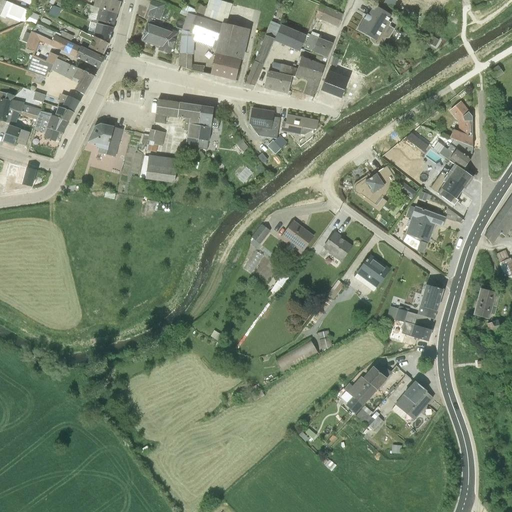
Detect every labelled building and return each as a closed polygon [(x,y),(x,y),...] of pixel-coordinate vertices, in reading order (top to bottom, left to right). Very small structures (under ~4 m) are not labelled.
[(26,21),(29,13),(30,11),(2,0),(0,0),(0,16),(5,19),(6,17),(19,23),(20,22),(21,22),(23,23),(23,22),(25,22),(26,21)] [(120,2),(110,0),(94,0),(93,7),(117,14),(120,2)] [(232,5),(218,0),(208,0),(206,8),(198,5),(196,11),(195,15),(221,25),(222,23),(226,24),(232,5)] [(393,0),(385,0),(383,4),(391,9),(396,1),(393,0)] [(142,38),(141,41),(160,47),(159,51),(169,54),(174,41),(175,41),(178,33),(150,22),(151,18),(159,20),(164,6),(151,2),(148,9),(151,10),(149,16),(150,16),(144,34),(143,34),(141,38),(142,38)] [(53,6),(48,14),(58,19),(62,9),(53,6)] [(88,12),(90,12),(88,19),(113,26),(117,14),(93,7),(90,6),(88,12)] [(215,55),(211,75),(235,81),(240,60),(243,60),(250,30),(226,24),(222,23),(221,25),(195,15),(196,11),(184,6),(179,14),(186,17),(181,31),(179,66),(193,72),(203,74),(205,66),(192,64),(192,56),(193,56),(194,43),(215,51),(214,54),(215,55)] [(319,6),(314,18),(337,27),(342,15),(319,6)] [(364,18),(357,30),(369,38),(370,40),(370,42),(372,44),(375,45),(378,45),(381,45),(383,43),(384,42),(385,39),(389,39),(394,30),(389,26),(390,23),(388,21),(391,15),(374,6),(369,17),(367,20),(364,18)] [(29,13),(26,21),(35,26),(39,17),(29,13)] [(273,41),(274,41),(280,25),(270,21),(265,35),(273,41)] [(113,28),(91,22),(87,34),(108,45),(113,28)] [(35,27),(70,44),(73,36),(62,31),(60,36),(36,24),(35,27)] [(280,25),(274,41),(299,52),(306,36),(280,25)] [(0,35),(15,29),(14,27),(0,32),(0,35)] [(70,44),(35,27),(34,27),(32,32),(31,32),(30,35),(25,32),(22,41),(27,43),(25,47),(34,50),(26,71),(45,78),(48,73),(50,73),(51,71),(57,59),(65,63),(66,60),(50,52),(45,61),(35,56),(40,41),(76,58),(81,49),(70,44)] [(81,32),(79,37),(82,38),(79,44),(103,55),(108,45),(87,34),(81,32)] [(273,41),(265,35),(245,84),(254,85),(254,86),(273,41)] [(320,65),(324,67),(327,59),(332,45),(320,39),(310,35),(304,49),(310,51),(310,52),(316,55),(322,58),(320,65)] [(432,36),(428,43),(435,47),(439,41),(432,36)] [(81,49),(76,58),(99,68),(104,60),(81,49)] [(279,74),(291,77),(295,78),(309,80),(319,82),(324,67),(320,65),(322,58),(316,55),(314,61),(301,56),(297,69),(281,65),(279,74)] [(333,57),(330,65),(336,67),(339,59),(333,57)] [(57,59),(51,71),(78,84),(75,89),(84,95),(94,77),(65,63),(57,59)] [(498,66),(489,72),(494,80),(503,73),(498,66)] [(291,77),(279,74),(268,71),(264,88),(287,93),(291,77)] [(341,98),(349,80),(328,71),(320,91),(341,98)] [(319,82),(309,80),(305,94),(314,97),(316,91),(319,82)] [(45,99),(46,91),(35,90),(34,98),(45,99)] [(62,94),(55,118),(68,123),(80,102),(62,94)] [(0,98),(0,121),(9,124),(14,110),(38,117),(41,112),(41,110),(23,105),(24,103),(12,99),(10,101),(0,98)] [(197,146),(201,107),(157,100),(154,123),(164,124),(165,117),(177,119),(177,118),(185,119),(183,131),(187,131),(186,144),(197,146)] [(453,140),(472,148),(471,117),(468,113),(468,112),(460,102),(450,111),(458,120),(458,132),(453,130),(449,139),(453,140)] [(201,107),(197,146),(197,149),(207,150),(210,128),(218,129),(219,119),(212,118),(213,109),(201,107)] [(252,109),(249,125),(259,137),(276,139),(280,119),(273,117),(273,113),(252,109)] [(9,124),(3,143),(15,146),(16,143),(26,145),(30,133),(14,128),(19,116),(37,120),(38,117),(14,110),(9,124)] [(37,120),(34,130),(45,133),(44,138),(55,142),(59,133),(62,134),(68,123),(55,118),(51,116),(52,115),(41,112),(38,117),(37,120)] [(282,123),(280,133),(300,136),(300,135),(304,136),(316,129),(318,122),(287,116),(285,123),(282,123)] [(113,128),(100,125),(95,127),(87,143),(96,144),(95,147),(101,149),(100,153),(105,155),(113,128)] [(105,155),(115,157),(122,130),(113,128),(105,155)] [(148,136),(147,145),(146,151),(156,153),(158,146),(162,147),(165,133),(150,130),(148,136)] [(273,142),(281,149),(286,144),(279,136),(276,139),(273,142)] [(242,140),(236,145),(243,153),(248,148),(244,144),(245,143),(242,140)] [(472,148),(453,140),(447,150),(437,142),(432,150),(439,154),(449,161),(462,171),(470,159),(472,148)] [(281,149),(273,142),(268,148),(275,155),(281,149)] [(430,148),(427,152),(436,158),(439,154),(432,150),(430,148)] [(262,153),(257,157),(262,164),(267,160),(262,153)] [(144,156),(139,178),(174,184),(178,160),(144,156)] [(433,183),(455,199),(463,188),(471,177),(462,171),(449,161),(433,183)] [(5,187),(0,187),(0,193),(31,189),(36,170),(10,164),(6,176),(5,187)] [(396,180),(386,166),(371,176),(372,178),(368,180),(366,178),(356,185),(355,186),(354,188),(354,189),(355,191),(355,193),(357,194),(358,194),(360,195),(361,194),(375,205),(381,196),(383,197),(384,196),(385,196),(386,195),(386,193),(396,180)] [(371,176),(369,173),(355,183),(354,184),(353,186),(352,189),(352,191),(353,193),(354,194),(379,213),(388,200),(383,197),(381,196),(375,205),(361,194),(360,195),(358,194),(357,194),(355,193),(355,191),(354,189),(354,188),(355,186),(356,185),(366,178),(368,180),(372,178),(371,176)] [(401,181),(396,188),(411,200),(416,193),(401,181)] [(455,199),(433,183),(430,188),(454,206),(458,201),(455,199)] [(420,192),(418,199),(425,202),(426,200),(429,201),(430,196),(428,195),(420,192)] [(511,195),(484,235),(484,236),(491,246),(500,234),(505,237),(511,226),(511,195)] [(147,199),(145,209),(157,211),(158,201),(147,199)] [(444,219),(444,218),(409,205),(405,218),(408,219),(405,227),(408,228),(406,234),(428,242),(435,224),(441,227),(444,219)] [(444,218),(444,219),(455,222),(460,223),(461,219),(447,208),(444,218)] [(293,222),(280,239),(288,245),(284,250),(290,255),(294,251),(299,254),(313,237),(307,233),(305,234),(299,230),(301,228),(293,222)] [(254,240),(251,244),(257,248),(270,232),(264,227),(261,225),(251,238),(254,240)] [(334,233),(323,248),(328,252),(327,253),(341,262),(352,247),(340,237),(334,233)] [(421,242),(417,252),(424,254),(427,244),(421,242)] [(505,251),(495,255),(509,290),(511,288),(511,262),(510,258),(508,259),(505,251)] [(381,267),(382,265),(370,256),(368,257),(381,267)] [(381,267),(368,257),(353,278),(373,292),(389,270),(382,265),(381,267)] [(282,275),(269,292),(274,296),(281,287),(282,289),(289,280),(282,275)] [(338,281),(327,296),(333,300),(344,285),(338,281)] [(417,315),(428,318),(434,320),(442,290),(425,285),(417,315)] [(480,289),(473,315),(489,319),(490,315),(494,316),(500,295),(480,289)] [(397,309),(393,320),(404,323),(408,312),(409,309),(398,306),(398,309),(397,309)] [(393,320),(397,309),(389,307),(386,318),(393,320)] [(408,312),(404,323),(425,329),(428,318),(417,315),(408,312)] [(497,321),(486,324),(489,336),(500,332),(497,321)] [(404,323),(403,329),(401,334),(428,342),(431,331),(425,329),(404,323)] [(214,331),(211,337),(219,342),(222,336),(214,331)] [(328,331),(317,334),(322,351),(331,346),(328,331)] [(309,339),(275,359),(283,374),(317,354),(309,339)] [(364,380),(376,390),(391,373),(380,366),(377,370),(373,367),(364,380)] [(376,390),(364,380),(361,377),(352,386),(349,384),(343,390),(346,392),(340,398),(347,405),(346,406),(354,414),(360,408),(361,409),(377,390),(376,390)] [(414,383),(391,410),(402,419),(406,414),(413,420),(432,398),(414,383)] [(261,391),(251,397),(254,402),(264,396),(261,391)] [(364,406),(355,416),(362,424),(369,416),(372,413),(364,406)] [(369,416),(362,424),(367,428),(368,427),(377,417),(378,416),(375,413),(371,418),(369,416)] [(377,417),(368,427),(373,432),(382,421),(377,417)] [(308,429),(303,434),(312,440),(316,436),(308,429)] [(301,432),(298,435),(305,443),(308,440),(303,434),(301,432)] [(391,445),(391,453),(400,454),(401,446),(391,445)] [(326,458),(322,463),(328,469),(330,471),(336,466),(326,458)]
